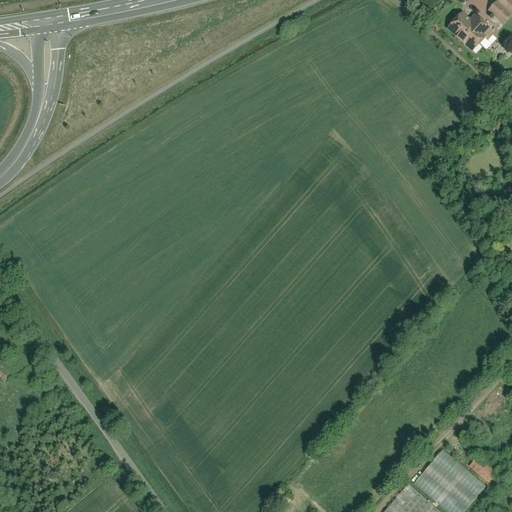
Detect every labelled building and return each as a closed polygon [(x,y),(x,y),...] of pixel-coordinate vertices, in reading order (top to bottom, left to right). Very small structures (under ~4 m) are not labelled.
[(511,0),(488,0),(485,5),(501,17),(511,2),(511,0)] [(488,25),(490,22),(471,7),(467,12),(457,5),(442,23),(470,45),(476,38),(483,44),(493,32),(488,28),(490,27),(488,25)] [(464,511),(487,486),(443,448),(413,482),(447,511),(464,511)] [(477,455),(469,465),(489,483),(498,473),(477,455)] [(443,511),(408,483),(383,511),(443,511)]
